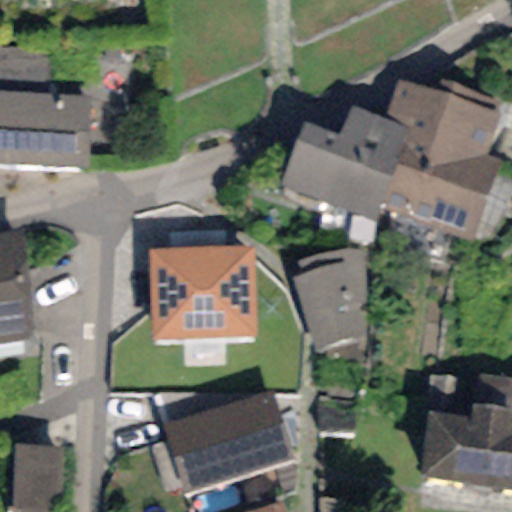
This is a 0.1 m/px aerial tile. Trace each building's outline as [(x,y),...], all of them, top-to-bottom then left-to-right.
[(0,47),(0,90),(46,95),(49,51),(0,47)] [(435,93),(398,79),(382,119),(411,130),(381,210),(470,245),(503,164),(484,156),(499,116),(493,114),(498,102),(440,80),(435,93)] [(46,95),(0,90),(0,163),(87,168),(90,96),(46,95)] [(382,119),(349,107),(339,136),(303,122),(279,186),(376,223),(381,210),(411,130),(382,119)] [(20,234),(0,236),(0,344),(34,340),(20,234)] [(254,246),(148,250),(151,340),(257,337),(254,246)] [(365,246),(297,262),(301,276),(291,278),(318,352),(364,340),(365,246)] [(476,381),(428,374),(423,410),(430,411),(420,477),(511,489),(511,377),(477,373),(476,381)] [(246,400),(161,427),(166,443),(149,448),(163,493),(181,488),(183,495),(294,460),(273,391),(246,400)] [(152,391),(161,427),(246,400),(152,391)] [(355,398),(316,397),(316,433),(354,434),(355,398)] [(60,511),(64,447),(14,445),(10,511),(60,511)] [(284,511),(281,502),(249,511),(284,511)]
